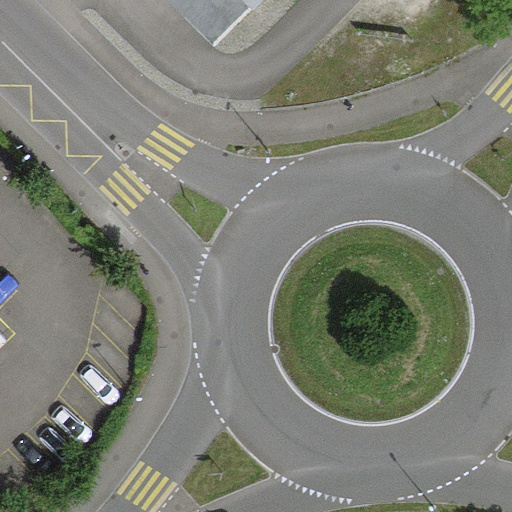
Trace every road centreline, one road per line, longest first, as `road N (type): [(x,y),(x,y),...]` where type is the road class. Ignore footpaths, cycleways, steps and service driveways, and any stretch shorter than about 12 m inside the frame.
road 1 (unclassified): [(0,31),(96,125),(256,253)]
road 2 (secondary): [(268,419),(306,448),(351,463),(399,461),(443,443),(478,411)]
road 3 (secondary): [(457,223),(417,200),(372,192),(327,199),(287,220),(256,253)]
road 4 (secondary): [(478,411),(498,374),(506,334),(501,292),(484,254),(457,223)]
road 5 (secondary): [(256,253),(241,283),(235,350),(268,419)]
road 6 (secondary): [(174,511),(268,419)]
